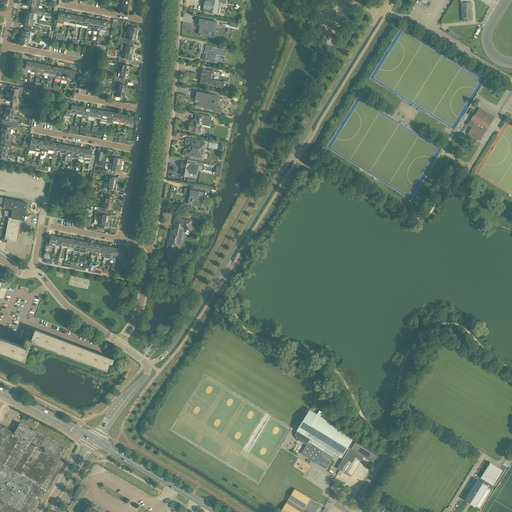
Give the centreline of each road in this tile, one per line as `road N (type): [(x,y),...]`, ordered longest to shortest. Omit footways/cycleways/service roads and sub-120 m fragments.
road 1 (unclassified): [(149,365),(175,345),(213,288),(379,13)]
road 2 (residential): [(150,247),(176,0)]
road 3 (secondary): [(217,511),(94,440)]
